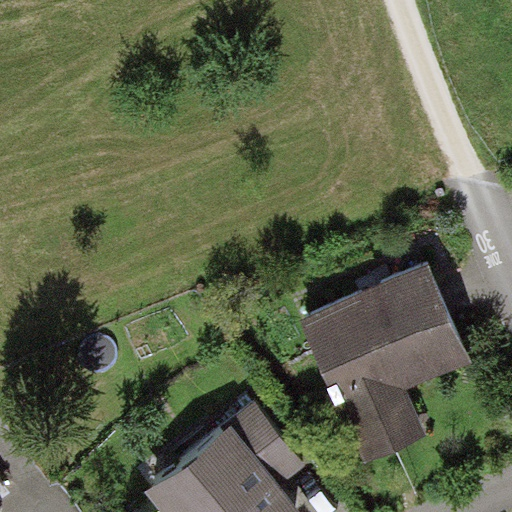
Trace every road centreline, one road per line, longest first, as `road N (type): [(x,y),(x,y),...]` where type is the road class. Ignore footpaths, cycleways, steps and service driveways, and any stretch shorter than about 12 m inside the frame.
road 1 (track): [(463,168),(399,0)]
road 2 (residential): [(511,283),(463,168)]
